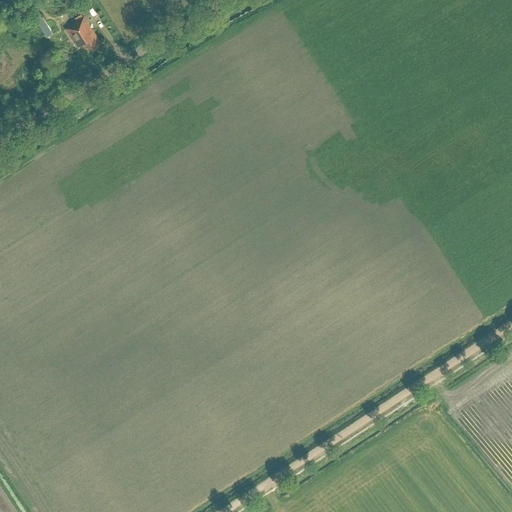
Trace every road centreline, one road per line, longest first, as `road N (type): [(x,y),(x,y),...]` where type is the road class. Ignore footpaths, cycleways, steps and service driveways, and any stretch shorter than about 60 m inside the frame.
road 1 (track): [(223,511),(511,323)]
road 2 (tertiary): [(0,141),(219,0)]
